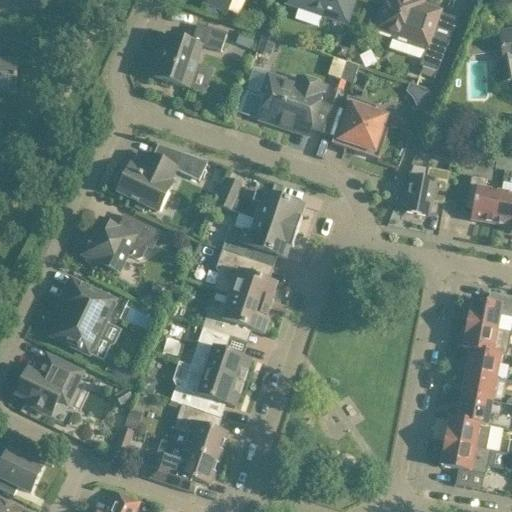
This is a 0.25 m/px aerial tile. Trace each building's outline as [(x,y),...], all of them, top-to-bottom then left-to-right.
[(206,0),(208,1),(207,4),(227,14),(233,0),(206,0)] [(288,0),(287,5),(347,25),(355,0),(288,0)] [(420,67),(438,73),(450,41),(432,35),(439,13),(410,3),(411,0),(387,0),(377,30),(410,41),(408,47),(425,53),(420,67)] [(226,36),(199,27),(192,42),(168,34),(162,51),(161,51),(157,63),(158,63),(153,78),(190,90),(190,89),(188,88),(201,47),(220,54),(226,36)] [(504,60),(498,61),(502,83),(511,81),(511,32),(499,34),(500,40),(502,52),(504,60)] [(263,35),(258,52),(271,56),(276,40),(263,35)] [(338,46),(335,56),(344,60),(348,50),(338,46)] [(328,77),(340,81),(346,64),(334,60),(328,77)] [(0,63),(0,94),(15,96),(18,65),(0,63)] [(346,64),(340,81),(352,85),(358,68),(346,64)] [(259,121),(280,128),(281,125),(310,134),(323,95),(322,95),(325,87),(303,80),(300,88),(268,77),(262,96),(267,98),(259,121)] [(376,109),(347,99),(332,145),(378,161),(389,131),(384,130),(388,117),(374,112),(376,109)] [(434,142),(431,155),(451,158),(454,146),(434,142)] [(119,177),(118,181),(118,184),(121,187),(118,194),(136,202),(137,203),(145,207),(158,213),(173,183),(170,182),(175,172),(199,183),(208,163),(180,154),(173,168),(153,158),(149,156),(143,169),(140,175),(129,170),(127,176),(123,175),(119,177)] [(495,170),(505,172),(507,160),(497,158),(495,170)] [(429,219),(432,203),(444,205),(450,173),(428,169),(426,180),(411,177),(407,194),(403,214),(429,219)] [(471,221),(495,226),(501,194),(485,191),(487,180),(471,178),(469,188),(466,208),(473,209),(471,221)] [(239,197),(243,187),(227,180),(216,206),(232,213),(233,211),(239,197)] [(258,192),(254,205),(261,207),(256,221),(297,235),(302,221),(299,220),(303,207),(258,192)] [(511,196),(501,194),(495,226),(511,229),(511,234),(511,196)] [(137,203),(135,209),(142,213),(145,207),(137,203)] [(86,261),(94,265),(95,262),(119,273),(127,256),(140,262),(147,248),(152,250),(160,234),(125,217),(119,230),(100,221),(98,225),(95,224),(90,235),(93,237),(83,256),(88,258),(86,261)] [(230,227),(222,252),(256,263),(260,252),(286,260),(290,248),(293,249),(297,235),(256,221),(252,234),(230,227)] [(235,283),(230,297),(270,310),(273,301),(272,300),(277,285),(252,276),(256,263),(222,252),(216,271),(235,283)] [(71,281),(64,296),(68,298),(64,308),(66,309),(52,337),(89,355),(98,338),(101,339),(108,324),(105,323),(115,303),(71,281)] [(226,310),(209,309),(202,330),(235,340),(239,328),(264,336),(270,320),(267,319),(270,310),(230,297),(226,310)] [(472,301),(468,326),(497,331),(500,316),(511,318),(511,300),(501,298),(489,297),(489,298),(490,298),(489,304),(472,301)] [(463,350),(471,351),(500,356),(501,356),(506,357),(511,334),(497,331),(468,326),(463,350)] [(230,339),(202,330),(194,356),(207,361),(208,363),(205,372),(244,386),(252,361),(225,352),(230,339)] [(471,351),(466,374),(496,380),(500,356),(471,351)] [(82,374),(47,357),(38,376),(28,371),(16,396),(28,402),(27,405),(51,417),(58,402),(66,406),(82,374)] [(119,368),(115,379),(130,386),(135,375),(119,368)] [(175,388),(170,403),(204,415),(209,401),(235,410),(244,386),(205,372),(202,381),(200,383),(187,379),(183,390),(175,388)] [(466,374),(462,398),(492,404),(496,380),(466,374)] [(145,378),(142,389),(153,393),(156,382),(145,378)] [(462,398),(458,421),(457,422),(487,427),(492,404),(462,398)] [(170,403),(170,404),(178,406),(181,407),(173,432),(187,437),(183,450),(218,461),(227,435),(218,432),(221,420),(204,415),(170,403)] [(131,410),(126,426),(137,429),(142,413),(131,410)] [(450,419),(445,444),(485,451),(490,427),(487,427),(457,422),(458,421),(450,419)] [(161,442),(148,480),(159,484),(173,488),(188,493),(193,495),(194,495),(197,484),(203,486),(209,488),(218,461),(183,450),(169,445),(161,442)] [(485,452),(485,451),(445,444),(441,468),(470,474),(470,473),(485,475),(490,453),(485,452)] [(114,450),(109,463),(120,467),(125,454),(114,450)] [(0,491),(14,498),(19,488),(31,494),(43,469),(7,451),(0,466),(0,491)] [(98,511),(97,511),(136,511),(139,506),(118,497),(114,505),(110,511),(98,511)] [(0,511),(20,511),(0,502),(0,511)]
